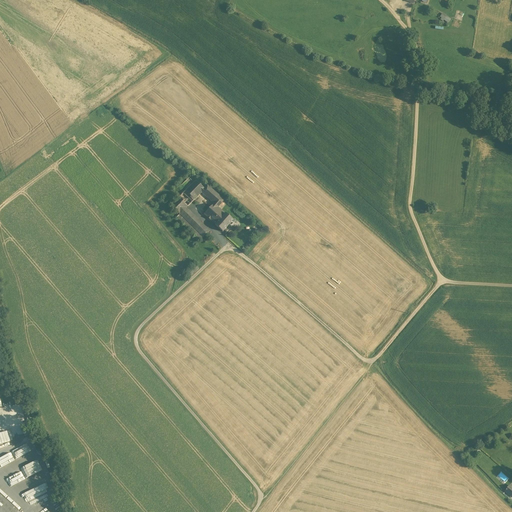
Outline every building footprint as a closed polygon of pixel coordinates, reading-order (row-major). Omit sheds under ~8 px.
[(442,14),(440,17),(448,23),(450,20),(442,14)] [(196,181),(171,205),(180,214),(186,208),(202,193),(205,190),(205,189),(196,181)] [(224,200),(208,186),(205,189),(205,190),(202,193),(214,204),(218,207),(224,200)] [(214,204),(204,214),(213,222),(216,224),(225,214),(218,207),(214,204)] [(210,231),(186,208),(180,214),(203,238),(210,231)] [(203,238),(180,214),(176,218),(200,241),(203,238)] [(216,224),(215,225),(222,232),(223,232),(233,220),(226,214),(225,214),(216,224)] [(195,265),(186,273),(190,277),(199,269),(195,265)] [(0,409),(0,433),(12,430),(7,408),(0,409)] [(15,458),(31,451),(27,443),(12,451),(15,458)] [(37,460),(21,468),(25,477),(40,470),(38,467),(40,466),(37,460)] [(24,499),(39,493),(39,495),(50,490),(46,481),(20,491),(24,499)] [(0,494),(0,511),(18,511),(19,511),(0,494)]
